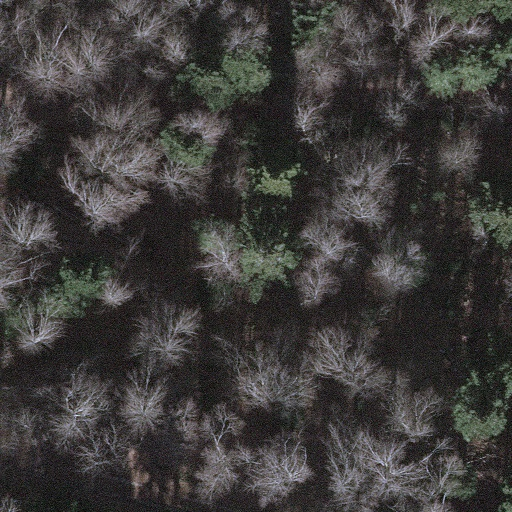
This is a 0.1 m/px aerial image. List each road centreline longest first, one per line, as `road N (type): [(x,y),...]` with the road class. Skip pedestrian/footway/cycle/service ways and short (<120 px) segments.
road 1 (track): [(0,103),(511,87)]
road 2 (track): [(0,440),(255,511)]
